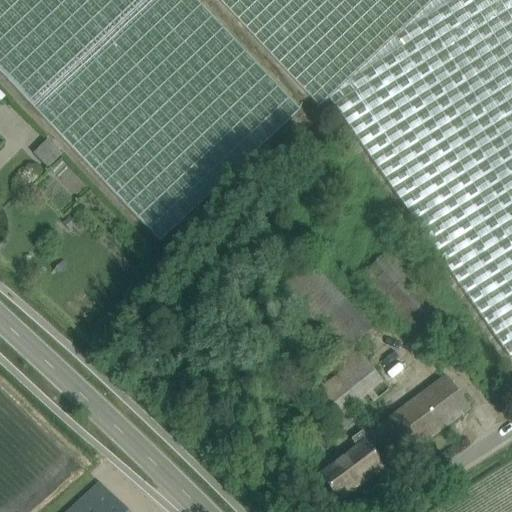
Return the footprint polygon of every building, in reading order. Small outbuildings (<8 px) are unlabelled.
[(0,0),(0,74),(160,244),(300,112),(193,0),(0,0)] [(499,342),(510,359),(511,357),(511,0),(217,0),(314,103),(318,99),(323,105),(328,100),(499,342)] [(41,159),(55,173),(69,159),(55,145),(41,159)] [(442,310),(390,251),(362,276),(414,335),(442,310)] [(382,382),(353,347),(307,385),(336,420),(382,382)] [(333,466),(318,477),(337,503),(352,492),(392,462),(395,466),(470,410),(445,376),(417,397),(371,432),(368,428),(351,440),(357,448),(333,466)] [(124,511),(99,484),(67,511),(124,511)]
